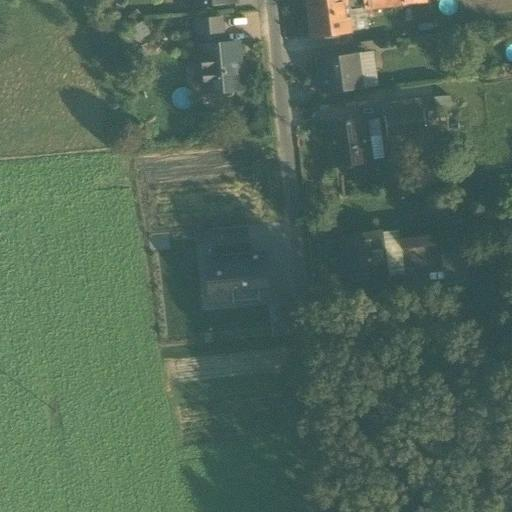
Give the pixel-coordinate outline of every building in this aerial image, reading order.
[(307,0),(313,37),(347,33),(344,11),(364,8),(362,0),(307,0)] [(362,0),(364,8),(364,10),(402,5),(402,3),(401,0),(362,0)] [(364,8),(344,11),(347,33),(367,30),(364,10),(364,8)] [(190,23),(191,35),(221,32),(220,20),(190,23)] [(199,48),(203,93),(244,89),(243,71),(240,71),(237,44),(199,48)] [(373,54),(356,56),(361,87),(377,85),(373,54)] [(319,61),(323,93),(361,87),(356,56),(319,61)] [(382,101),(384,117),(422,112),(420,95),(382,101)] [(425,131),(422,112),(384,117),(387,137),(425,131)] [(363,119),(369,163),(385,160),(379,117),(363,119)] [(328,149),(330,168),(369,163),(363,119),(327,124),(330,149),(328,149)] [(211,230),(213,250),(226,249),(227,257),(249,255),(247,227),(211,230)] [(397,232),(400,248),(437,243),(434,227),(397,232)] [(378,232),(384,277),(403,274),(400,248),(397,232),(397,229),(378,232)] [(347,255),(351,282),(384,277),(378,232),(340,237),(343,255),(347,255)] [(213,262),(206,263),(207,281),(215,281),(217,302),(268,298),(266,271),(262,271),(261,254),(249,255),(227,257),(226,249),(213,250),(213,262)] [(438,258),(442,286),(447,285),(470,282),(466,254),(438,258)]
